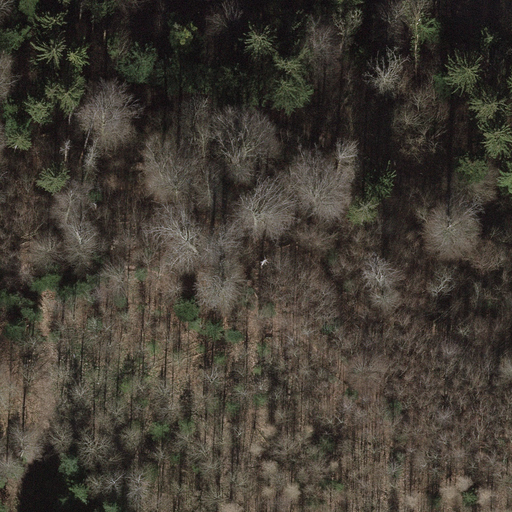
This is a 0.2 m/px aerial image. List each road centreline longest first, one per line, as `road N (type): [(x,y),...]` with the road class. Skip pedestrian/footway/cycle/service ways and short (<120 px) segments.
road 1 (motorway): [(0,447),(234,309),(511,170)]
road 2 (motorway): [(484,0),(368,49),(0,247)]
road 3 (track): [(511,233),(272,125),(0,81)]
